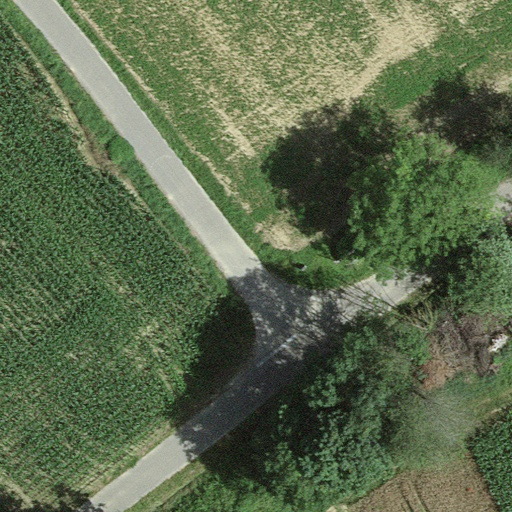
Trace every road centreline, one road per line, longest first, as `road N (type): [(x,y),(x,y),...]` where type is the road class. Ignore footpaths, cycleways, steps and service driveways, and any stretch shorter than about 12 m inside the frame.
road 1 (track): [(31,0),(304,354)]
road 2 (unclassified): [(511,195),(304,354)]
